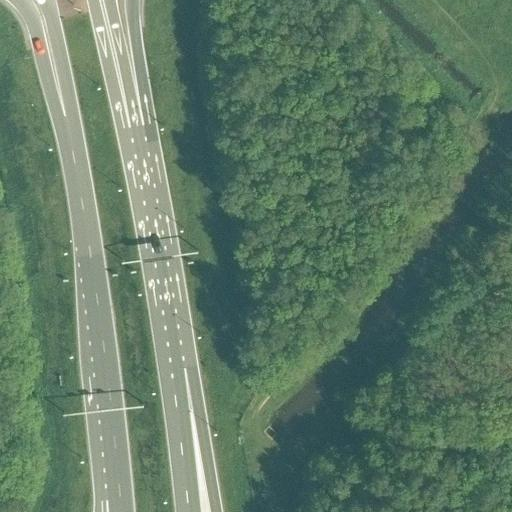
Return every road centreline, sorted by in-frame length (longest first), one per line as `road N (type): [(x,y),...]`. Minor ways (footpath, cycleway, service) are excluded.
road 1 (primary): [(66,125),(117,481)]
road 2 (primary): [(179,377),(138,136)]
road 3 (primary): [(138,136),(108,73),(92,0)]
road 4 (primary): [(138,136),(109,0)]
road 5 (trunk): [(212,511),(179,377)]
road 6 (primary): [(138,136),(132,0)]
road 7 (primary): [(18,0),(31,15),(66,125)]
road 8 (primary): [(189,511),(179,377)]
road 9 (primary): [(46,0),(66,125)]
